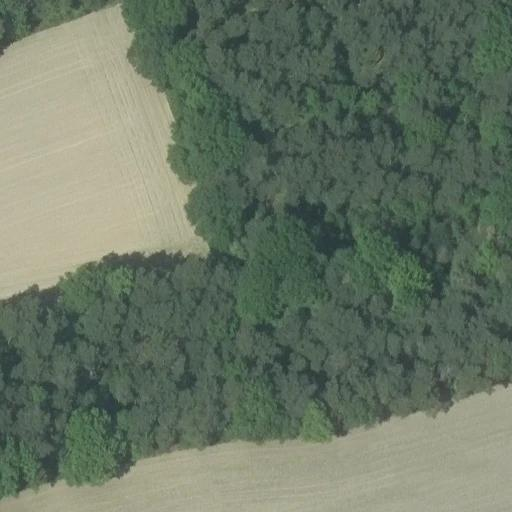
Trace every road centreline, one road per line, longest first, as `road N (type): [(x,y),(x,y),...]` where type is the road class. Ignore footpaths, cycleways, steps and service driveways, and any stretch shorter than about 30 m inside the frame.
road 1 (track): [(270,437),(232,307),(252,285),(511,213)]
road 2 (track): [(395,0),(371,104),(356,117),(276,138),(249,127),(220,64),(219,32),(234,17),(282,0)]
